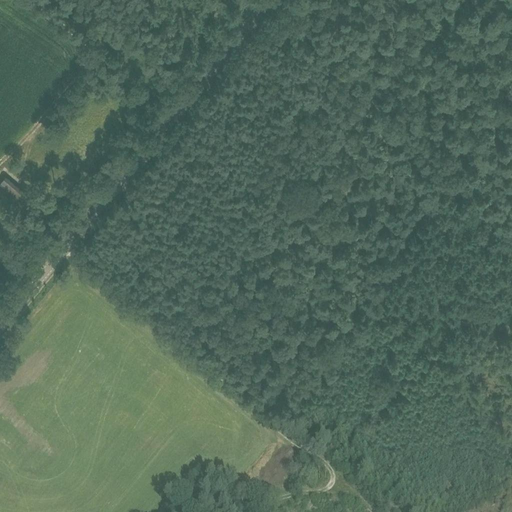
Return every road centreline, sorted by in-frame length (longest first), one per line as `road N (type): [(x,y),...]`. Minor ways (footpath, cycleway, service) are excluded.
road 1 (tertiary): [(0,327),(269,0)]
road 2 (track): [(371,511),(326,465),(69,251)]
road 3 (track): [(272,0),(511,241)]
road 4 (track): [(0,163),(87,60),(72,31),(21,0)]
